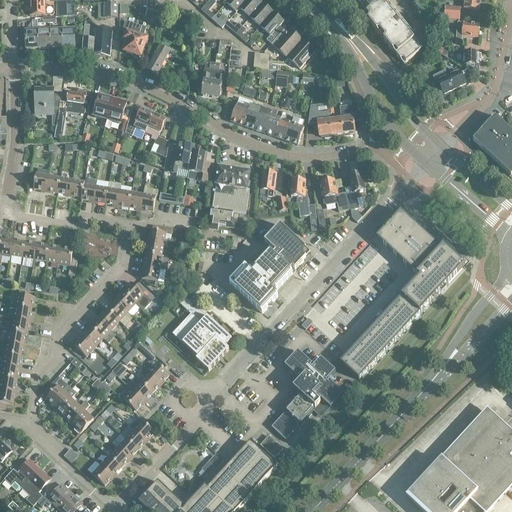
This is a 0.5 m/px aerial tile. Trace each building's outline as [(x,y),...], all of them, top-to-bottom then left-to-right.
[(197,0),(193,7),(199,11),(206,0),(197,0)] [(212,20),(215,17),(208,12),(216,3),(212,0),(211,0),(201,11),(212,20)] [(229,0),(226,4),(237,13),(240,9),(240,10),(248,0),(229,0)] [(248,0),(240,10),(250,18),(262,4),(257,0),(248,0)] [(364,16),(382,1),(383,0),(355,0),(367,13),(364,16)] [(480,0),(451,0),(465,2),(464,9),(479,11),(480,0)] [(382,1),(364,16),(404,65),(422,50),(382,1)] [(45,3),(29,4),(30,17),(46,16),(45,5),(49,6),(54,6),(54,2),(45,3)] [(118,4),(105,4),(105,19),(118,19),(118,4)] [(262,4),(250,18),(260,27),(273,13),(262,4)] [(449,20),(454,20),(459,21),(460,9),(445,7),(444,19),(449,20)] [(148,9),(145,18),(156,21),(159,12),(148,9)] [(273,13),(260,27),(271,37),(272,36),(276,40),(284,31),(279,27),(283,23),(273,13)] [(215,17),(212,20),(222,29),(228,22),(225,18),(221,22),(215,17)] [(235,35),(242,27),(238,24),(234,28),(228,23),(229,22),(228,22),(222,29),(225,26),(235,35)] [(461,45),(462,37),(478,39),(478,37),(479,36),(480,32),(479,31),(479,25),(457,23),(455,45),(461,45)] [(133,55),(139,36),(131,34),(133,28),(126,25),(123,31),(126,32),(124,40),(125,41),(124,45),(127,46),(124,53),(133,55)] [(82,56),(93,57),(94,40),(88,40),(89,26),(84,26),(82,56)] [(139,36),(133,55),(141,58),(148,39),(143,38),(147,28),(142,27),(139,36)] [(242,27),(235,35),(246,44),(249,41),(243,35),(246,31),(242,27)] [(38,32),(38,49),(51,49),(50,31),(38,32)] [(51,49),(63,49),(62,31),(50,31),(51,49)] [(62,31),(63,49),(75,48),(74,31),(62,31)] [(284,31),(276,40),(271,45),(287,59),(302,42),(289,31),(287,34),(284,31)] [(38,49),(38,32),(26,32),(26,33),(26,42),(26,50),(38,49)] [(18,33),(18,42),(26,42),(26,33),(18,33)] [(249,41),(246,44),(251,48),(255,43),(250,39),(249,41)] [(94,40),(93,57),(110,58),(111,42),(94,40)] [(232,42),(219,41),(218,48),(231,49),(232,42)] [(302,42),(287,59),(300,70),(315,53),(302,42)] [(150,65),(147,71),(157,76),(169,53),(160,49),(156,56),(156,55),(153,60),(152,59),(149,64),(150,65)] [(436,52),(447,59),(448,50),(436,49),(436,52)] [(463,71),(468,74),(469,72),(479,73),(479,62),(481,62),(481,55),(479,55),(479,54),(463,54),(463,68),(464,68),(463,70),(463,71)] [(270,63),(269,63),(254,61),(253,70),(270,72),(270,63)] [(211,99),(215,64),(211,63),(211,64),(205,63),(204,75),(203,75),(202,85),(203,85),(202,97),(211,99)] [(215,64),(211,99),(219,100),(221,87),(222,88),(223,78),(223,75),(219,74),(221,65),(215,64)] [(261,79),(275,81),(277,73),(262,71),(261,79)] [(468,74),(463,71),(462,72),(460,72),(448,78),(456,94),(462,91),(461,89),(471,84),(467,75),(468,74)] [(277,73),(275,81),(276,81),(276,82),(288,83),(289,74),(277,72),(277,73)] [(456,94),(448,78),(446,73),(434,79),(437,83),(436,83),(439,89),(440,89),(444,97),(449,94),(450,96),(456,94)] [(288,85),(300,86),(301,75),(290,74),(288,85)] [(243,96),(254,100),(256,93),(245,89),(243,96)] [(53,90),(46,90),(41,90),(35,91),(34,93),(32,94),(32,100),(35,100),(35,101),(35,102),(34,110),(35,117),(52,117),(52,127),(56,128),(59,113),(62,93),(61,93),(53,93),(53,90)] [(68,93),(65,113),(84,115),(87,94),(80,93),(79,95),(68,93)] [(105,129),(113,101),(105,98),(101,97),(99,97),(98,100),(91,99),(88,116),(94,117),(94,118),(102,120),(100,128),(105,129)] [(125,134),(128,123),(122,121),(123,117),(126,104),(124,104),(125,103),(121,102),(120,103),(113,101),(105,129),(110,131),(112,123),(121,125),(119,132),(125,134)] [(359,115),(356,104),(346,105),(348,119),(341,120),(343,134),(355,133),(354,122),(353,118),(353,117),(359,115)] [(247,117),(250,110),(237,106),(231,123),(245,128),(249,118),(247,117)] [(258,120),(261,110),(251,106),(250,110),(247,117),(249,118),(245,128),(255,131),(258,121),(258,120)] [(258,121),(255,131),(264,135),(272,114),(261,110),(258,120),(258,121)] [(281,121),(280,121),(275,119),(278,112),(273,110),(272,114),(264,135),(274,138),(277,128),(278,128),(281,121)] [(146,134),(154,116),(142,111),(139,117),(131,114),(128,123),(125,134),(134,138),(137,130),(146,134)] [(65,114),(59,113),(56,128),(63,129),(65,114)] [(288,133),(291,125),(283,122),(286,115),(283,114),(280,121),(281,121),(278,128),(277,128),(274,138),(284,142),(287,133),(288,133)] [(154,116),(146,134),(152,137),(151,140),(155,142),(154,145),(159,147),(155,155),(166,159),(169,143),(158,138),(166,121),(154,116)] [(511,177),(511,176),(511,133),(495,117),(473,141),(511,177)] [(343,134),(341,120),(330,121),(331,136),(343,134)] [(331,136),(330,121),(318,122),(319,137),(331,136)] [(287,133),(284,142),(298,147),(304,130),(291,125),(288,133),(287,133)] [(90,137),(84,135),(81,144),(87,146),(90,137)] [(118,155),(121,146),(113,144),(110,153),(118,155)] [(190,171),(193,154),(194,147),(179,145),(177,158),(170,157),(167,173),(178,174),(179,169),(190,171)] [(193,154),(190,171),(188,181),(199,183),(199,184),(210,185),(212,169),(206,168),(208,156),(193,154)] [(123,174),(124,167),(125,161),(116,157),(115,164),(122,166),(120,174),(123,174)] [(136,164),(125,161),(124,167),(128,168),(134,170),(136,164)] [(218,168),(211,217),(209,231),(218,232),(218,228),(235,230),(235,224),(236,224),(238,214),(246,216),(250,191),(247,190),(250,173),(218,168)] [(46,192),(48,176),(49,172),(38,170),(37,175),(36,174),(33,190),(46,192)] [(264,174),(261,192),(269,193),(268,199),(274,200),(274,195),(276,195),(277,187),(276,187),(277,176),(264,174)] [(362,175),(361,176),(359,174),(354,176),(353,178),(350,178),(352,187),(349,188),(351,194),(346,195),(351,212),(365,208),(363,198),(361,198),(360,193),(366,191),(362,175)] [(48,176),(46,192),(58,195),(60,179),(48,176)] [(60,179),(58,195),(69,197),(72,181),(60,179)] [(81,201),(84,183),(72,181),(69,197),(82,199),(81,201)] [(306,183),(301,183),(300,181),(296,181),(294,182),(293,182),(293,183),(290,182),(289,191),(292,192),(291,198),(297,198),(296,206),(299,206),(300,218),(310,217),(310,221),(317,220),(315,205),(308,206),(308,196),(306,196),(306,194),(305,193),(306,183)] [(335,190),(333,181),(329,182),(328,181),(323,182),(322,183),(321,184),(325,205),(333,203),(333,204),(339,203),(341,213),(349,211),(345,195),(338,196),(337,190),(335,190)] [(84,183),(81,201),(93,203),(96,188),(84,186),(85,183),(84,183)] [(109,183),(108,190),(105,205),(117,207),(120,192),(121,185),(109,183)] [(96,188),(93,203),(105,205),(108,190),(96,188)] [(194,208),(195,200),(189,199),(190,191),(186,190),(183,206),(194,208)] [(120,192),(117,207),(129,209),(132,194),(120,192)] [(132,194),(129,209),(141,211),(143,196),(132,194)] [(177,197),(161,195),(159,202),(161,202),(175,205),(177,197)] [(143,196),(141,211),(153,213),(156,198),(143,196)] [(279,213),(288,211),(285,198),(277,200),(279,213)] [(316,212),(320,229),(326,228),(323,211),(316,212)] [(420,280),(341,365),(346,369),(359,382),(463,270),(401,213),(377,239),(420,280)] [(148,244),(164,247),(166,235),(172,236),(173,230),(153,227),(152,232),(150,232),(148,244)] [(269,253),(254,270),(258,274),(255,277),(245,267),(230,284),(262,314),(277,298),(271,291),(274,288),(277,291),(293,274),(290,272),(293,269),(295,271),(310,254),(280,227),(265,243),(276,253),(273,256),(269,253)] [(0,256),(10,258),(13,241),(0,239),(0,240),(0,256)] [(22,258),(25,242),(13,241),(10,258),(11,258),(11,257),(22,258)] [(34,260),(37,244),(25,242),(22,258),(34,260)] [(46,262),(49,246),(37,244),(34,260),(46,262)] [(164,247),(148,244),(146,255),(162,258),(164,247)] [(58,266),(61,248),(49,246),(46,262),(58,264),(57,266),(58,266)] [(196,257),(198,249),(191,247),(190,256),(196,257)] [(61,248),(58,266),(70,268),(69,276),(75,277),(78,259),(72,258),(73,250),(61,248)] [(162,258),(146,255),(143,267),(167,271),(169,259),(162,258)] [(167,271),(143,267),(141,279),(165,283),(166,277),(167,277),(168,271),(167,271)] [(188,281),(193,276),(188,272),(184,277),(188,281)] [(123,293),(136,304),(143,311),(151,302),(143,294),(146,291),(142,288),(139,291),(131,283),(123,293)] [(15,307),(32,310),(34,298),(24,296),(25,292),(19,291),(18,295),(17,295),(15,307)] [(136,304),(123,293),(115,301),(127,313),(136,304)] [(1,296),(0,305),(0,306),(13,308),(14,297),(1,296)] [(218,328),(193,305),(185,297),(178,304),(191,315),(172,335),(198,359),(196,361),(208,372),(229,351),(225,347),(232,340),(218,328)] [(127,313),(115,301),(107,310),(119,322),(125,327),(133,318),(127,313)] [(32,310),(15,307),(13,319),(30,322),(32,310)] [(119,322),(107,310),(98,319),(111,331),(119,322)] [(9,331),(28,334),(30,322),(13,319),(11,331),(9,330),(9,331)] [(111,331),(98,319),(90,328),(103,340),(108,345),(116,336),(111,331)] [(149,328),(155,322),(151,319),(146,325),(149,328)] [(137,336),(144,328),(140,324),(133,332),(137,336)] [(103,340),(90,328),(82,337),(95,348),(103,340)] [(28,334),(9,331),(7,344),(24,346),(26,334),(28,334)] [(95,348),(82,337),(73,346),(86,358),(95,348)] [(145,370),(161,385),(170,376),(157,365),(153,362),(154,361),(157,363),(159,360),(141,343),(137,347),(153,361),(145,370)] [(5,355),(22,358),(24,346),(7,344),(5,355)] [(134,350),(128,355),(133,359),(138,354),(134,350)] [(286,412),(288,414),(286,416),(284,414),(271,428),(285,441),(298,427),(297,425),(298,424),(300,426),(313,411),(311,410),(313,408),(315,409),(320,404),(318,402),(320,400),(330,409),(343,395),(329,382),(327,384),(326,383),(335,372),(321,359),(311,370),(309,368),(312,365),(298,352),(292,358),(291,357),(288,361),(289,362),(284,367),(299,380),(300,378),(302,379),(293,389),(303,398),(301,400),(299,398),(286,412)] [(3,367),(20,370),(22,358),(5,355),(3,367)] [(127,366),(133,359),(128,355),(122,362),(127,366)] [(1,379),(18,382),(20,370),(3,367),(1,379)] [(141,383),(153,394),(161,385),(145,370),(140,375),(144,379),(141,383)] [(110,384),(117,377),(112,373),(106,380),(110,384)] [(0,384),(0,390),(16,394),(18,382),(1,379),(0,384)] [(46,400),(55,408),(72,390),(68,386),(62,392),(53,383),(42,395),(46,399),(46,400)] [(153,394),(141,383),(136,388),(132,384),(128,388),(145,403),(153,394)] [(145,403),(128,388),(124,392),(128,396),(124,401),(136,412),(145,403)] [(16,394),(0,390),(0,409),(6,411),(7,405),(14,406),(16,394)] [(64,416),(76,404),(71,400),(77,394),(72,390),(55,408),(64,416)] [(76,404),(64,416),(73,424),(84,412),(90,406),(85,402),(80,408),(76,404)] [(110,416),(114,412),(109,408),(106,412),(103,416),(107,419),(110,416)] [(125,409),(118,416),(127,425),(134,418),(125,409)] [(77,428),(75,430),(80,435),(94,421),(84,412),(73,424),(77,428)] [(489,511),(511,487),(511,433),(491,414),(472,434),(468,433),(467,434),(468,434),(466,443),(460,442),(459,443),(460,443),(458,452),(452,450),(452,451),(450,460),(444,459),(444,460),(444,462),(441,460),(421,484),(409,497),(425,511),(489,511)] [(115,421),(110,417),(106,421),(111,426),(115,421)] [(111,426),(110,426),(116,432),(121,426),(115,421),(111,426)] [(134,431),(146,442),(155,433),(145,424),(142,422),(134,431)] [(126,440),(138,451),(146,442),(134,431),(126,440)] [(260,446),(262,448),(274,460),(283,450),(268,437),(260,446)] [(117,448),(130,460),(138,451),(126,440),(117,448)] [(0,463),(1,463),(9,455),(9,456),(12,452),(7,448),(0,442),(0,463)] [(223,473),(249,498),(277,468),(264,455),(263,456),(251,444),(223,473)] [(109,457),(122,469),(130,460),(117,448),(109,457)] [(101,466),(114,478),(122,469),(109,457),(101,466)] [(22,491),(41,471),(30,461),(20,472),(20,471),(17,474),(13,470),(4,481),(17,492),(19,492),(21,490),(22,491)] [(208,476),(215,468),(209,463),(202,470),(203,471),(208,476)] [(114,478),(101,466),(92,475),(105,487),(114,478)] [(41,471),(22,491),(20,494),(27,500),(26,501),(33,507),(37,503),(43,497),(39,494),(42,491),(41,490),(50,480),(41,471)] [(204,480),(208,476),(203,471),(199,475),(204,480)] [(236,511),(249,498),(223,473),(208,489),(232,511),(236,511)] [(232,511),(208,489),(205,487),(185,508),(158,483),(138,504),(147,511),(232,511)] [(37,503),(42,508),(45,505),(48,508),(52,505),(58,511),(73,495),(62,485),(53,494),(49,490),(43,497),(37,503)] [(9,489),(5,493),(11,499),(15,495),(9,489)] [(75,511),(83,504),(73,495),(58,511),(59,511),(75,511)]
